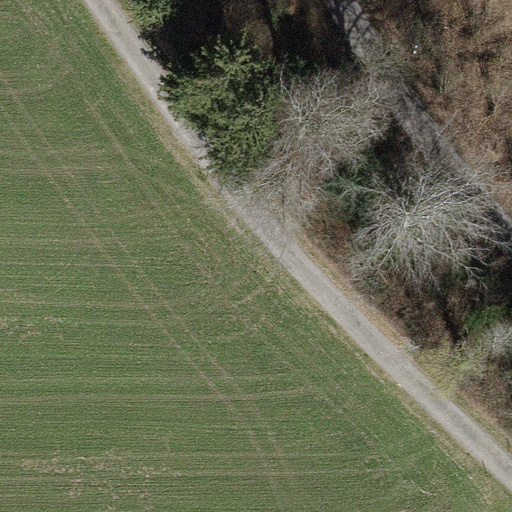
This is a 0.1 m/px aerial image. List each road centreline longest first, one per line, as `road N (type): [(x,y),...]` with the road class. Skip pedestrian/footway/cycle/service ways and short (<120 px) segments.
road 1 (residential): [(511,478),(352,318),(203,146),(99,0)]
road 2 (residential): [(511,244),(370,58),(341,0)]
